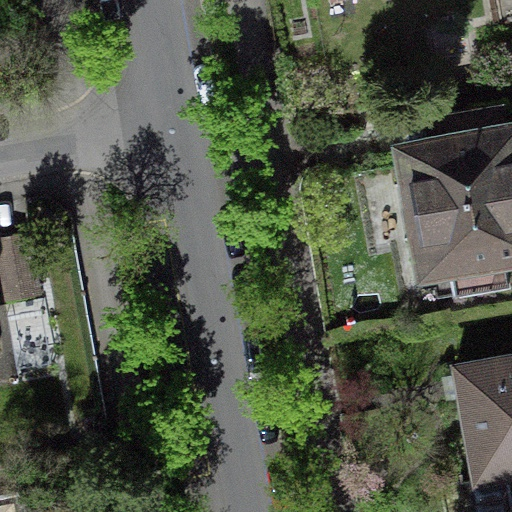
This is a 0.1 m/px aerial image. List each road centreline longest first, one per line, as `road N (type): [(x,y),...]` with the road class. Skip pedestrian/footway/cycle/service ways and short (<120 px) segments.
road 1 (residential): [(242,511),(171,124)]
road 2 (residential): [(0,154),(171,124)]
road 3 (residential): [(171,124),(149,0)]
